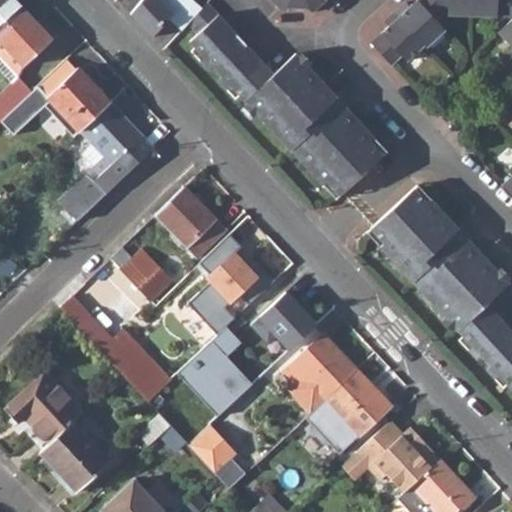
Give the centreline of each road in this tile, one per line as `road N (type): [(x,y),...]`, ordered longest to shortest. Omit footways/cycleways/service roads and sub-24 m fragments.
road 1 (residential): [(316,244),(511,463)]
road 2 (residential): [(207,120),(0,324)]
road 3 (residential): [(85,0),(207,120)]
road 4 (residential): [(207,120),(316,244)]
road 5 (residential): [(316,244),(428,139)]
road 6 (residential): [(428,139),(339,39)]
road 7 (residential): [(339,39),(263,37),(228,0)]
road 8 (residential): [(511,228),(428,139)]
